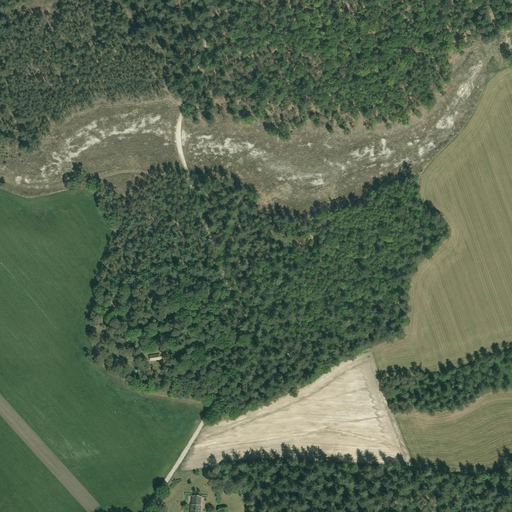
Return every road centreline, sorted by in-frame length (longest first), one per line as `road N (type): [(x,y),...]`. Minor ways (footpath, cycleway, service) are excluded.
road 1 (track): [(213,0),(176,134),(238,314),(239,353)]
road 2 (track): [(150,511),(239,353)]
